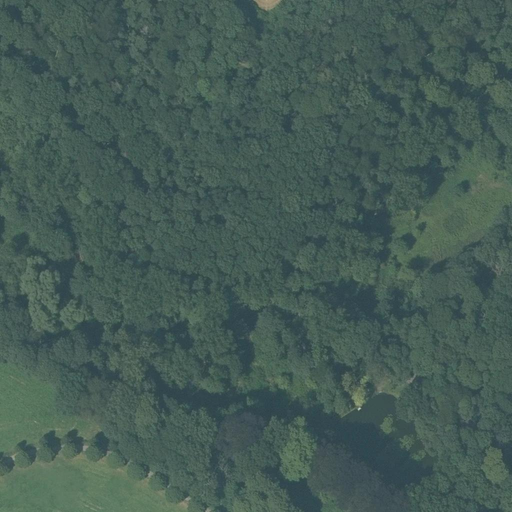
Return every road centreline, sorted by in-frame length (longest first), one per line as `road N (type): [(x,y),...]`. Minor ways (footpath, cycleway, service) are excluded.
road 1 (track): [(283,511),(248,491),(269,452),(316,433),(398,377)]
road 2 (track): [(0,465),(25,451),(96,448),(212,511)]
